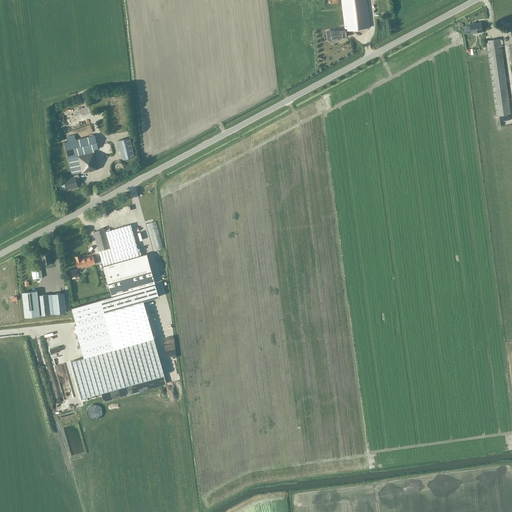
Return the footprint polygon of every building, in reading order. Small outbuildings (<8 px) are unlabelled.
[(331,40),(332,40),(333,41),(334,42),(335,42),(336,42),(337,41),(337,40),(337,39),(342,38),(342,35),(346,34),(345,31),(370,28),(366,0),(341,0),(345,29),(341,29),(330,31),(331,40)] [(482,32),(481,23),(469,25),(469,26),(465,27),(466,31),(470,31),(470,33),(482,32)] [(497,116),(510,114),(500,39),(486,41),(497,116)] [(78,173),(81,172),(82,173),(99,169),(94,150),(98,149),(95,135),(76,140),(74,135),(66,137),(67,142),(64,143),(68,158),(72,175),(78,173)] [(135,157),(130,137),(118,140),(123,160),(135,157)] [(77,183),(80,182),(78,174),(74,175),(74,177),(64,179),(66,189),(78,187),(77,183)] [(130,221),(93,232),(103,266),(146,253),(140,231),(134,233),(130,221)] [(155,282),(146,253),(103,266),(111,295),(155,282)] [(49,254),(42,255),(42,258),(38,258),(40,266),(50,265),(49,262),(50,262),(49,254)] [(93,255),(81,259),(80,255),(74,256),(76,260),(75,261),(78,268),(95,263),(93,255)] [(70,271),(72,278),(79,276),(77,269),(70,271)] [(35,270),(31,271),(33,279),(36,279),(40,278),(42,278),(41,270),(35,270)] [(83,358),(70,362),(81,399),(164,375),(148,316),(145,308),(143,301),(159,297),(155,284),(112,296),(100,300),(71,308),(76,324),(74,325),(83,358)] [(64,293),(37,296),(37,291),(22,292),(25,317),(66,313),(64,293)]
